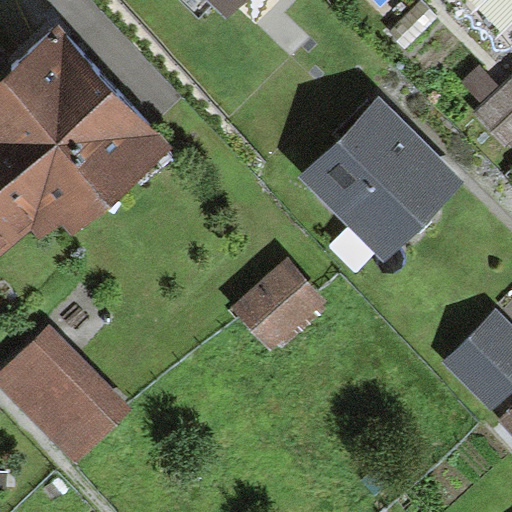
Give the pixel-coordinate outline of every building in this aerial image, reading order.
[(213,0),(229,15),(242,0),(213,0)] [(0,72),(0,257),(59,205),(75,223),(172,136),(65,15),(0,72)] [(511,71),(477,103),(506,135),(511,128),(511,71)] [(462,168),(384,86),(300,166),(378,248),(462,168)] [(287,248),(233,297),(275,343),(329,295),(287,248)] [(511,381),(511,323),(496,308),(446,360),(491,404),(511,381)] [(51,316),(0,361),(0,367),(76,453),(131,405),(51,316)] [(511,411),(501,422),(511,432),(511,411)]
